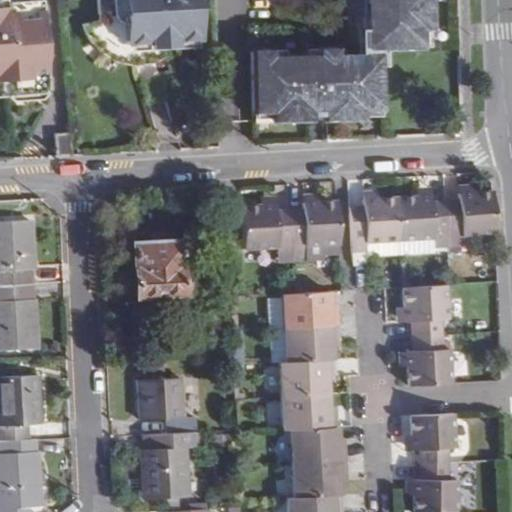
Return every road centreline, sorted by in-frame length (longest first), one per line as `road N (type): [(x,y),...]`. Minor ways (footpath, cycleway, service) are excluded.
road 1 (residential): [(74,178),(508,152)]
road 2 (residential): [(91,511),(74,178)]
road 3 (residential): [(373,403),(511,396)]
